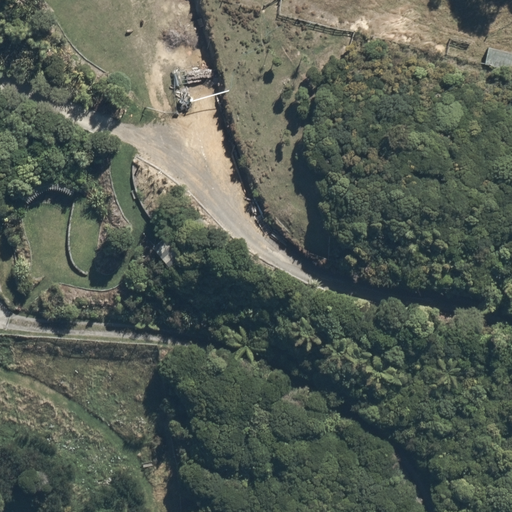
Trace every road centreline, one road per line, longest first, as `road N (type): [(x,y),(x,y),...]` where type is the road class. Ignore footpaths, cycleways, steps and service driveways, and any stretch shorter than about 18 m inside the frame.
road 1 (residential): [(0,83),(125,135),(340,282),(491,306),(511,319)]
road 2 (residential): [(425,511),(393,443),(295,376),(202,341),(0,316)]
